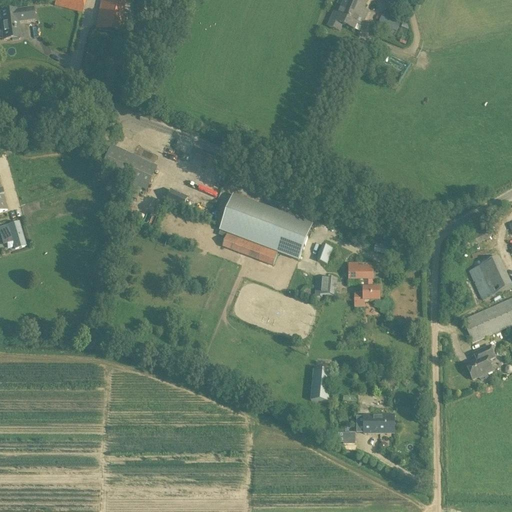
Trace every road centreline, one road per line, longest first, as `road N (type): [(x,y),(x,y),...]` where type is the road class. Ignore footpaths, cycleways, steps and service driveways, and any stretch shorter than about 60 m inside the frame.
road 1 (unclassified): [(0,121),(60,97),(82,99),(303,187),(437,230)]
road 2 (unclassified): [(437,230),(437,511)]
